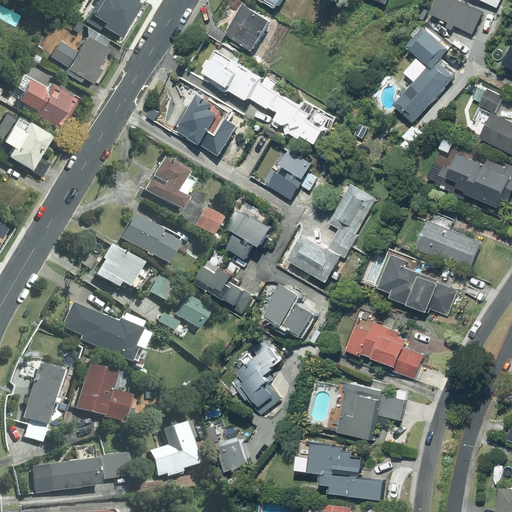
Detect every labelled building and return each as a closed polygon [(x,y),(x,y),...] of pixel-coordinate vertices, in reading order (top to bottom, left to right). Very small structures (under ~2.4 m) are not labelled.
[(138,3),(133,0),(112,0),(105,15),(99,12),(92,25),(118,39),(138,3)] [(282,0),(263,0),(278,8),(282,0)] [(273,19),(245,2),(227,31),(254,49),(273,19)] [(427,24),(409,45),(430,64),(394,103),(416,123),(457,76),(441,62),(453,48),(427,24)] [(58,41),(49,57),(65,66),(62,72),(77,81),(80,77),(90,83),(99,69),(94,66),(105,49),(84,36),(75,50),(58,41)] [(216,57),(208,71),(280,114),(275,119),(317,144),(329,123),(216,57)] [(60,129),(76,100),(48,84),(45,89),(26,78),(14,99),(36,111),(33,115),(60,129)] [(481,138),(511,153),(511,120),(495,112),(504,95),(489,88),(480,105),(495,112),(481,138)] [(224,110),(198,94),(176,131),(202,146),(224,110)] [(5,155),(40,176),(48,162),(36,156),(49,135),(25,120),(19,130),(9,124),(0,139),(0,140),(10,146),(5,155)] [(439,182),(505,209),(511,191),(511,166),(462,146),(454,167),(446,164),(439,182)] [(314,162),(289,148),(268,185),(293,200),(314,162)] [(195,174),(161,156),(142,191),(176,210),(195,174)] [(378,198),(353,185),(331,223),(341,228),(330,247),(305,233),(290,260),(330,282),(378,198)] [(275,226),(241,206),(219,245),(253,264),(275,226)] [(220,218),(201,209),(192,226),(210,236),(220,218)] [(177,237),(132,213),(118,239),(163,263),(177,237)] [(484,241),(432,218),(419,249),(473,270),(484,241)] [(140,263),(108,245),(93,275),(115,287),(118,282),(125,287),(140,263)] [(380,289),(448,319),(460,290),(409,267),(412,260),(395,252),(380,289)] [(257,284),(210,260),(196,287),(243,311),(257,284)] [(304,293),(284,282),(265,314),(303,335),(316,312),(299,302),(304,293)] [(207,308),(185,296),(174,316),(196,329),(207,308)] [(71,302),(59,329),(128,359),(141,331),(116,319),(114,323),(71,302)] [(177,322),(160,313),(155,322),(171,331),(177,322)] [(361,325),(350,349),(417,379),(431,346),(379,323),(374,331),(361,325)] [(173,338),(158,329),(152,340),(167,349),(173,338)] [(287,362),(274,344),(237,371),(262,406),(278,394),(266,377),(287,362)] [(61,369),(37,362),(20,416),(44,424),(61,369)] [(112,370),(85,364),(74,407),(121,421),(127,395),(106,389),(112,370)] [(410,395),(349,382),(340,431),(374,439),(379,414),(404,420),(410,395)] [(259,421),(244,416),(238,432),(252,438),(259,421)] [(164,445),(148,450),(156,476),(195,464),(182,421),(159,428),(164,445)] [(45,428),(26,422),(22,437),(41,443),(45,428)] [(243,436),(220,443),(228,471),(252,463),(243,436)] [(333,493),(384,500),(386,481),(337,474),(338,467),(362,470),(366,448),(313,440),(310,472),(325,474),(323,484),(334,485),(333,493)] [(124,452),(98,456),(101,479),(128,476),(124,452)] [(94,458),(44,464),(48,491),(97,484),(94,458)] [(511,511),(511,487),(503,486),(499,511),(511,511)] [(352,511),(353,507),(310,501),(308,511),(352,511)]
